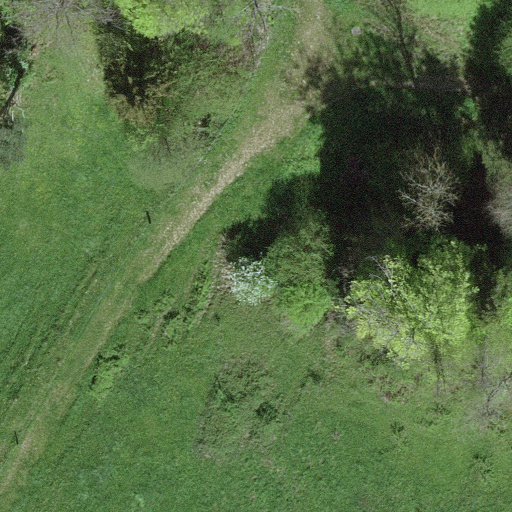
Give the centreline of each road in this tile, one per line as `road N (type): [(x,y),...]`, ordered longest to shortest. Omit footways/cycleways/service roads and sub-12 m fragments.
road 1 (track): [(4,511),(87,357),(322,10)]
road 2 (track): [(322,10),(511,53)]
